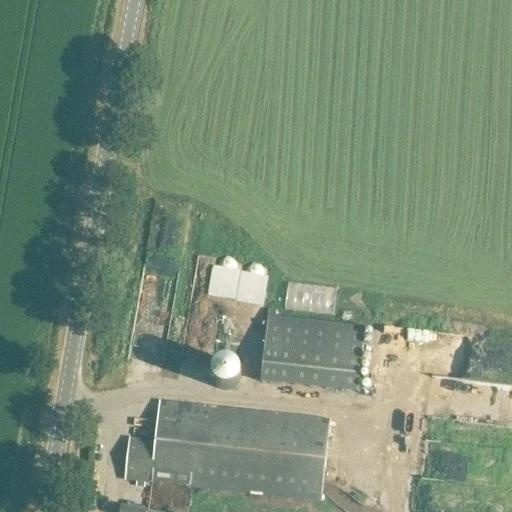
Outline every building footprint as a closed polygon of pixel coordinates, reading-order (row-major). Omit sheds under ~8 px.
[(262,384),(358,393),(363,326),(276,318),(277,311),(269,310),(262,384)] [(210,388),(213,364),(193,362),(190,386),(210,388)] [(470,410),(472,381),(427,378),(425,419),(457,421),(458,409),(470,410)] [(481,399),(475,419),(492,424),(498,404),(481,399)] [(204,488),(216,489),(240,492),(260,494),(322,500),(330,422),(160,404),(155,443),(129,441),(125,480),(172,485),(190,487),(204,488)]
